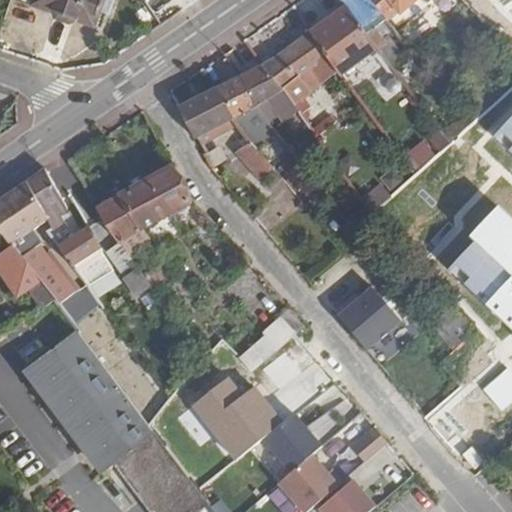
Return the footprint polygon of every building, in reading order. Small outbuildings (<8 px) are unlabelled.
[(104,0),(35,0),(33,6),(95,27),(104,0)] [(339,0),(345,7),(377,50),(387,43),(376,29),(386,22),(368,0),(339,0)] [(431,0),(368,0),(386,22),(387,23),(417,0),(423,0),(427,4),(431,0)] [(511,0),(463,0),(511,52),(511,0)] [(312,31),(339,72),(342,76),(377,50),(345,7),(312,31)] [(339,72),(312,31),(273,60),(264,65),(283,92),(298,113),(300,115),(306,111),(311,107),(305,100),(313,93),(311,91),(308,86),(317,80),(321,84),(339,72)] [(398,57),(387,43),(377,50),(388,65),(398,57)] [(283,92),(264,65),(240,77),(255,108),(267,102),(283,123),(298,113),(283,92)] [(240,77),(218,89),(234,119),(255,108),(240,77)] [(308,86),(311,91),(321,84),(317,80),(308,86)] [(218,89),(180,110),(196,140),(231,121),(234,119),(218,89)] [(306,111),(300,115),(303,119),(309,115),(306,111)] [(336,123),(331,116),(311,131),(317,138),(336,123)] [(511,257),(511,120),(425,202),(464,244),(455,253),(474,273),(483,264),(493,275),(511,257)] [(237,128),(231,121),(196,140),(200,147),(230,131),(237,128)] [(304,121),(293,130),(316,160),(326,151),(317,138),(311,131),(304,121)] [(249,143),(237,128),(230,131),(244,147),(249,143)] [(415,175),(436,156),(421,139),(400,158),(415,175)] [(281,179),(249,143),(244,147),(237,153),(268,190),(281,179)] [(226,158),(219,146),(205,156),(211,168),(226,158)] [(337,161),(346,177),(359,169),(350,153),(337,161)] [(46,169),(27,182),(54,227),(49,231),(59,246),(75,236),(63,219),(70,213),(50,177),(46,169)] [(172,169),(121,197),(140,231),(166,217),(170,224),(176,221),(172,214),(190,204),(172,169)] [(54,227),(27,182),(0,200),(0,232),(11,247),(31,232),(43,223),(49,231),(54,227)] [(383,188),(364,203),(372,215),(391,199),(383,188)] [(121,197),(98,209),(119,244),(140,231),(121,197)] [(330,222),(349,244),(359,235),(341,213),(330,222)] [(59,246),(74,266),(90,288),(113,272),(101,255),(101,249),(88,227),(75,236),(59,246)] [(48,254),(31,232),(11,247),(28,270),(31,268),(48,254)] [(106,254),(124,279),(138,298),(151,288),(137,269),(119,244),(106,254)] [(28,270),(11,247),(0,254),(0,271),(20,297),(27,291),(38,283),(28,270)] [(82,288),(52,251),(31,268),(60,305),(82,288)] [(38,283),(27,291),(40,309),(43,307),(52,301),(38,283)] [(60,305),(58,306),(68,319),(78,312),(92,300),(82,287),(82,288),(60,305)] [(337,317),(366,351),(400,322),(371,288),(337,317)] [(305,327),(287,307),(274,318),(277,321),(264,333),(267,337),(240,359),(252,372),(295,335),(305,327)] [(471,325),(455,307),(436,325),(456,347),(471,325)] [(80,334),(81,335),(90,328),(78,312),(68,319),(80,334)] [(149,511),(215,511),(207,500),(101,361),(81,335),(80,334),(54,354),(32,371),(107,470),(115,465),(149,511)] [(252,372),(256,378),(300,341),(295,335),(252,372)] [(323,448),(295,416),(264,441),(293,474),(313,457),(323,448)] [(361,462),(385,448),(366,416),(342,431),(361,462)] [(169,449),(192,480),(214,463),(190,432),(169,449)] [(303,511),(310,511),(343,484),(333,471),(329,475),(313,457),(293,474),(280,486),(303,511)] [(322,511),(371,511),(376,508),(353,481),(320,510),(322,511)]
